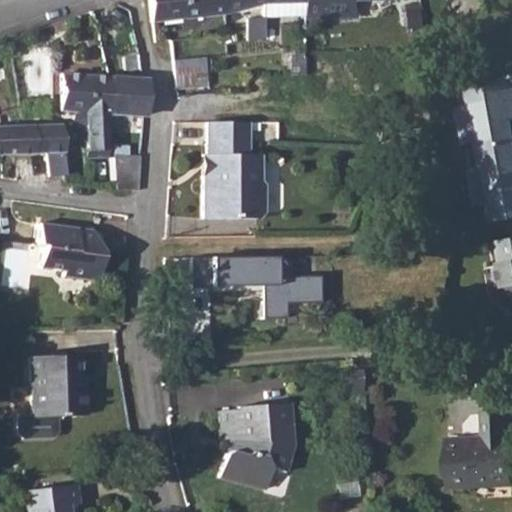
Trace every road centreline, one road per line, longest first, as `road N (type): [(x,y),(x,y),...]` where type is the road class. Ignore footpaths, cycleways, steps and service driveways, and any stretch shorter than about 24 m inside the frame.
road 1 (residential): [(148,208),(135,368),(156,511)]
road 2 (residential): [(132,0),(154,80),(148,208)]
road 3 (residential): [(0,186),(148,208)]
